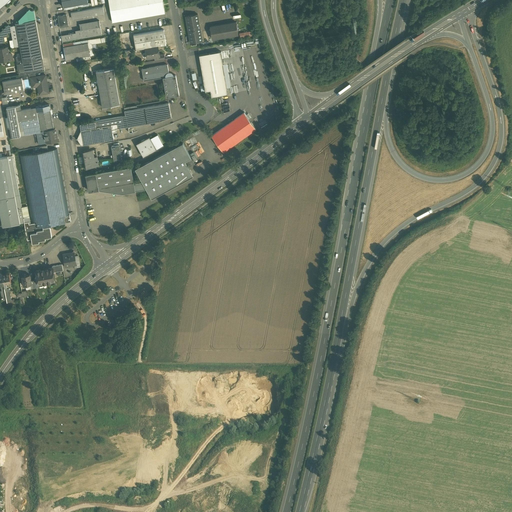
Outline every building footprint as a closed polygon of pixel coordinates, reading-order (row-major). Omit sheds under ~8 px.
[(134,0),(117,3),(118,14),(163,6),(162,0),(134,0)] [(117,3),(109,4),(111,15),(118,14),(117,3)] [(118,14),(111,15),(112,22),(165,13),(163,6),(118,14)] [(103,7),(71,12),(72,18),(104,13),(103,7)] [(34,11),(26,12),(28,21),(35,20),(34,11)] [(198,14),(186,16),(190,43),(202,41),(198,14)] [(66,15),(58,16),(59,24),(60,28),(68,26),(68,22),(66,15)] [(28,21),(16,23),(16,25),(20,46),(22,56),(23,63),(43,59),(35,20),(28,21)] [(99,21),(79,24),(80,30),(100,27),(99,21)] [(236,22),(210,27),(212,37),(238,33),(236,22)] [(16,25),(10,26),(11,32),(13,40),(14,47),(20,46),(16,25)] [(10,26),(7,26),(6,26),(0,32),(0,34),(0,33),(0,42),(4,41),(3,37),(7,36),(6,33),(11,32),(10,26)] [(100,27),(80,30),(81,32),(82,38),(102,34),(100,27)] [(164,29),(133,35),(136,50),(141,49),(145,48),(158,46),(166,44),(164,29)] [(81,32),(61,35),(62,41),(82,38),(81,32)] [(73,45),(63,47),(65,60),(90,56),(88,44),(88,43),(73,45)] [(0,47),(0,60),(13,58),(12,54),(8,53),(7,46),(0,47)] [(158,46),(145,48),(147,58),(155,57),(159,56),(158,55),(158,52),(159,51),(158,46)] [(221,51),(199,55),(205,91),(211,90),(212,96),(228,93),(221,51)] [(43,59),(23,63),(17,64),(19,75),(28,74),(35,72),(45,71),(43,59)] [(167,64),(142,69),(144,81),(160,78),(163,77),(164,83),(164,84),(166,97),(171,96),(173,96),(179,95),(178,87),(177,85),(176,75),(173,75),(172,74),(171,72),(170,72),(169,72),(167,64)] [(113,68),(96,71),(102,107),(120,104),(113,68)] [(36,77),(31,78),(32,85),(37,84),(39,94),(49,93),(45,75),(36,77)] [(22,78),(2,81),(4,94),(14,92),(15,93),(19,92),(19,91),(24,90),(22,78)] [(169,103),(124,110),(125,115),(126,121),(127,127),(159,121),(171,116),(169,103)] [(20,105),(6,107),(10,128),(7,129),(9,138),(21,135),(16,111),(21,110),(20,105)] [(49,105),(37,107),(41,132),(45,131),(55,129),(54,129),(49,105)] [(21,110),(16,111),(21,135),(37,132),(41,132),(37,107),(21,110)] [(244,112),(211,135),(223,152),(256,128),(244,112)] [(122,116),(95,121),(96,127),(81,130),(84,145),(114,139),(112,129),(124,127),(123,121),(122,116)] [(95,121),(80,123),(81,130),(96,127),(95,121)] [(55,129),(45,131),(47,142),(58,141),(58,137),(57,137),(55,129)] [(41,132),(37,132),(39,144),(47,142),(45,131),(41,132)] [(150,139),(156,150),(163,147),(157,135),(150,139)] [(149,137),(136,144),(143,157),(156,150),(150,139),(149,137)] [(191,158),(183,142),(135,169),(142,182),(146,189),(151,198),(193,176),(185,161),(191,158)] [(119,145),(111,147),(114,162),(122,161),(119,145)] [(57,149),(20,155),(31,221),(36,221),(37,223),(38,227),(50,225),(50,227),(54,226),(53,224),(65,222),(64,216),(69,215),(57,149)] [(96,150),(82,152),(85,168),(90,167),(89,164),(98,162),(96,150)] [(12,155),(0,157),(0,212),(2,227),(24,223),(12,155)] [(192,158),(186,161),(189,167),(195,164),(192,158)] [(129,167),(96,173),(99,188),(121,184),(132,182),(129,167)] [(96,173),(86,175),(89,191),(99,189),(99,188),(96,173)] [(132,182),(121,184),(123,193),(134,191),(132,183),(132,182)] [(142,182),(132,183),(134,191),(146,189),(142,182)] [(121,184),(99,188),(99,189),(123,193),(121,184)] [(37,223),(29,224),(29,222),(24,223),(27,240),(31,239),(32,239),(32,243),(39,242),(39,241),(45,239),(45,238),(52,237),(50,227),(50,225),(38,227),(37,223)] [(74,254),(69,255),(67,253),(63,254),(66,267),(77,265),(74,254)] [(62,264),(52,266),(52,267),(53,267),(54,272),(63,270),(62,264)] [(43,270),(40,270),(40,269),(36,270),(37,278),(38,282),(39,282),(41,281),(42,283),(43,284),(51,282),(52,281),(52,280),(55,279),(54,272),(53,267),(52,267),(48,268),(49,268),(43,270)] [(9,273),(2,275),(4,283),(6,283),(11,282),(9,273)] [(30,274),(22,276),(24,286),(31,284),(32,284),(31,281),(30,274)]
